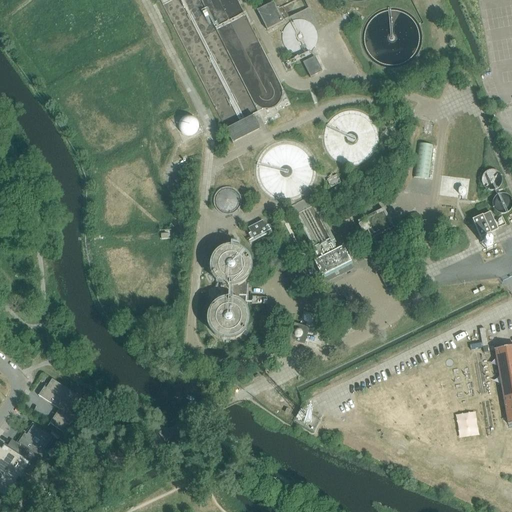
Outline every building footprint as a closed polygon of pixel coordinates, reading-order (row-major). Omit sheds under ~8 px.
[(273,3),(257,11),(266,31),(282,23),(273,3)] [(381,10),(380,11),(374,13),(368,19),(363,27),(361,36),(361,45),(364,54),(371,62),(379,67),(388,69),(396,70),(405,66),(412,62),(418,56),(421,47),(423,38),(421,29),(416,20),(411,14),(404,11),(397,8),(389,8),(381,10)] [(292,54),(298,55),(304,55),(310,53),(314,48),(317,43),(318,36),(316,30),(313,25),(308,22),(301,20),(295,21),(290,23),(285,28),(283,33),(282,39),(284,45),(287,50),(292,54)] [(315,57),(303,63),(311,78),(322,72),(315,57)] [(327,151),(329,154),(331,157),(336,161),(341,165),(348,167),(354,167),(361,166),(367,164),(373,159),(377,154),(380,148),(381,142),(381,139),(381,132),(378,126),(374,121),(369,116),(364,113),(358,111),(357,111),(350,111),(344,112),(338,115),(333,120),(329,125),(326,131),(325,138),(325,144),(327,151)] [(315,164),(313,159),(313,158),(309,152),(304,147),(298,144),(291,142),(285,142),(278,143),(272,146),(266,150),(262,155),(259,161),(258,168),(258,175),(259,181),(263,188),(267,193),(273,197),(279,199),(286,200),(293,200),(299,197),(305,194),(310,189),(313,183),(315,177),(316,171),(315,164)] [(419,145),(414,179),(428,181),(433,147),(419,145)] [(482,177),(482,182),(484,186),(487,189),(491,190),(495,189),(498,187),(501,183),(502,179),(500,174),(497,171),(492,170),(488,171),(484,173),(482,177)] [(217,205),(219,210),(223,213),(228,214),(233,213),(237,210),(240,206),(240,202),(240,198),(237,194),(234,192),(230,190),(225,191),(221,193),(218,197),(217,201),(217,205)] [(493,201),(493,206),(495,210),(498,212),(502,214),(506,213),(509,211),(511,207),(511,200),(511,198),(507,195),(503,194),(499,194),(495,197),(493,201)] [(385,212),(363,223),(371,239),(393,228),(385,212)] [(263,222),(249,229),(254,239),(268,232),(263,222)] [(211,269),(213,275),(218,280),(224,284),(231,285),(238,283),(244,280),(248,275),(250,269),(251,263),(250,257),(247,252),(243,248),(238,245),(231,244),(225,244),(219,247),(214,251),(211,257),(210,263),(211,269)] [(287,271),(286,272),(287,272),(290,279),(295,290),(313,281),(311,276),(313,275),(314,274),(319,272),(322,278),(325,284),(345,274),(345,275),(347,274),(346,273),(354,269),(351,263),(343,248),(342,246),(338,248),(317,258),(313,260),(308,263),(305,264),(304,262),(287,271)] [(387,272),(380,275),(386,286),(393,283),(387,272)] [(209,323),(211,329),(216,334),(222,337),(229,338),(236,337),(242,334),(246,328),(248,323),(249,317),(248,311),(245,306),(241,302),(236,299),(229,297),(223,298),(217,301),(212,305),(209,311),(208,317),(209,323)] [(294,324),(289,341),(301,345),(304,346),(304,345),(306,341),(305,341),(307,336),(309,330),(310,329),(294,324)] [(488,352),(484,328),(479,329),(480,333),(478,333),(481,352),(483,352),(483,353),(488,352)] [(511,346),(494,349),(508,425),(511,423),(511,346)] [(85,402),(52,380),(47,388),(44,387),(38,396),(59,410),(61,411),(58,416),(56,415),(49,424),(64,433),(79,410),(80,411),(85,402)] [(306,412),(300,409),(296,418),(301,421),(306,412)] [(12,440),(7,447),(34,465),(39,458),(41,459),(54,438),(32,424),(26,434),(24,432),(17,444),(12,440)] [(0,500),(3,497),(8,500),(28,471),(34,475),(38,468),(34,465),(7,447),(2,444),(0,446),(0,500)]
